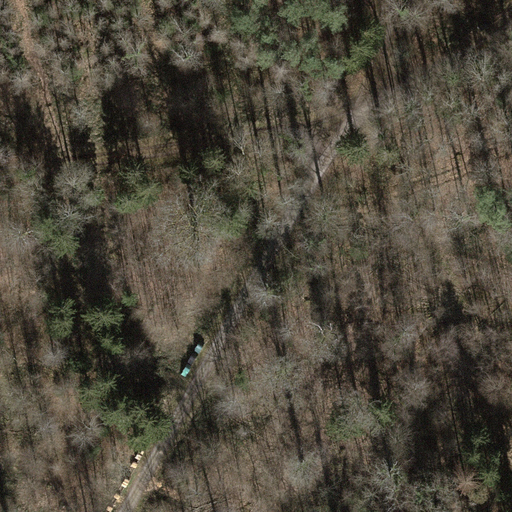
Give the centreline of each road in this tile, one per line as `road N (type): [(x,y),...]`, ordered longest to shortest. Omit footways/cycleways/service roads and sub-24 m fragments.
road 1 (track): [(0,173),(337,117),(511,22)]
road 2 (track): [(124,511),(337,117)]
road 3 (track): [(511,438),(438,253),(366,183),(315,163)]
